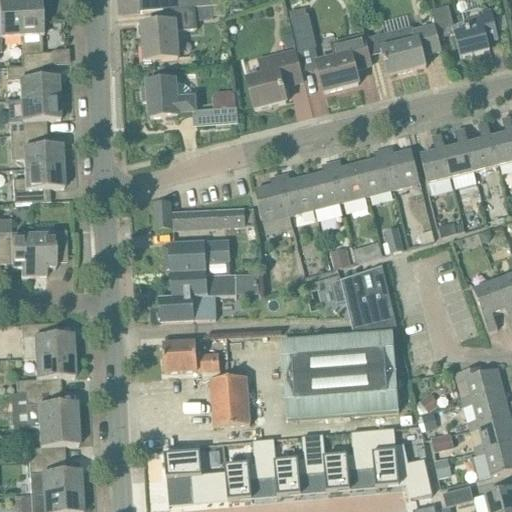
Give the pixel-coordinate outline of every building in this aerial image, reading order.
[(41,38),(42,38),(42,34),(42,24),(40,0),(18,1),(20,40),(21,40),(22,57),(21,57),(21,71),(34,70),(51,69),(50,56),(42,56),(41,38)] [(177,0),(139,0),(141,14),(178,10),(177,0)] [(197,0),(198,8),(223,6),(222,0),(197,0)] [(0,41),(20,40),(18,1),(0,2),(0,54),(1,54),(0,41)] [(213,7),(195,9),(196,23),(213,22),(213,7)] [(436,28),(435,28),(438,41),(454,37),(460,61),(484,55),(483,50),(488,48),(487,45),(499,42),(491,13),(480,16),(479,12),(462,16),(464,25),(454,27),(450,8),(432,13),(436,28)] [(195,9),(163,13),(164,26),(142,28),(145,64),(179,61),(179,59),(177,59),(174,34),(197,32),(196,23),(195,9)] [(304,10),(289,14),(291,24),(306,20),(304,10)] [(291,24),(297,51),(298,57),(316,53),(315,47),(308,20),(306,20),(291,24)] [(50,24),(42,24),(42,34),(50,33),(50,24)] [(438,41),(435,28),(412,34),(411,30),(377,38),(388,80),(427,70),(424,58),(441,53),(438,41)] [(291,38),(282,41),(285,53),(294,51),(291,38)] [(317,66),(319,76),(324,95),(359,87),(355,72),(371,68),(363,39),(331,47),(334,61),(317,66)] [(247,82),(250,94),(254,113),(286,105),(281,85),(301,80),(295,54),(259,63),(262,78),(247,82)] [(35,82),(34,70),(21,71),(6,71),(7,84),(18,84),(19,105),(58,103),(57,80),(35,82)] [(148,90),(142,91),(143,107),(149,106),(150,122),(178,119),(178,117),(195,116),(194,102),(194,100),(194,99),(194,98),(193,96),(193,95),(192,94),(192,93),(191,92),(190,91),(189,90),(188,89),(187,88),(186,87),(184,87),(183,86),(182,86),(181,86),(179,86),(178,86),(177,86),(175,86),(175,84),(167,84),(147,86),(148,90)] [(59,124),(58,103),(19,105),(8,105),(10,140),(38,138),(37,125),(59,124)] [(213,113),(214,129),(238,127),(237,111),(213,113)] [(511,119),(511,120),(503,122),(507,137),(492,140),(499,169),(511,166),(511,119)] [(499,169),(492,140),(488,126),(479,128),(482,143),(469,146),(476,175),(499,169)] [(476,175),(469,146),(465,132),(456,134),(459,149),(446,152),(453,181),(471,177),(476,175)] [(453,181),(446,152),(442,137),(432,140),(436,155),(421,158),(428,187),(453,181)] [(22,163),(23,173),(62,171),(61,149),(39,150),(38,138),(10,140),(11,164),(22,163)] [(392,151),(384,153),(394,193),(420,187),(411,154),(393,158),(392,151)] [(376,162),(360,167),(369,200),(394,193),(384,153),(374,156),(376,162)] [(340,164),(330,167),(340,207),(369,200),(360,167),(342,171),(340,164)] [(324,176),(307,180),(316,213),(319,224),(343,218),(340,207),(330,167),(322,169),(324,176)] [(62,171),(23,173),(23,182),(12,183),(13,207),(42,206),(41,193),(63,192),(62,171)] [(288,178),(281,179),(291,220),(316,213),(307,180),(289,185),(288,178)] [(291,220),(281,179),(270,182),(272,189),(254,193),(266,238),(294,231),(291,220)] [(155,206),(156,233),(171,232),(170,206),(155,206)] [(173,216),(174,235),(246,232),(245,213),(173,216)] [(454,227),(439,231),(442,241),(457,237),(454,227)] [(385,246),(388,258),(404,254),(398,231),(385,235),(388,245),(385,246)] [(53,239),(33,240),(34,280),(46,280),(46,272),(55,271),(55,259),(67,259),(66,234),(53,234),(53,239)] [(0,235),(0,260),(11,260),(11,273),(20,272),(21,280),(34,280),(33,240),(12,240),(11,235),(0,235)] [(170,248),(172,276),(205,274),(205,271),(218,270),(218,281),(237,280),(237,279),(227,279),(227,265),(230,264),(228,245),(203,247),(203,246),(170,248)] [(358,253),(362,267),(382,260),(378,247),(358,253)] [(346,251),(331,256),(336,273),(351,269),(346,251)] [(205,274),(172,276),(173,301),(160,302),(161,326),(194,324),(194,323),(216,322),(215,299),(237,297),(237,280),(218,281),(218,270),(205,271),(205,274)] [(382,270),(332,286),(336,306),(346,304),(350,314),(357,334),(397,330),(382,270)] [(511,279),(496,286),(506,313),(511,327),(511,326),(511,279)] [(506,313),(496,286),(473,294),(489,336),(497,332),(492,318),(506,313)] [(73,361),(72,338),(49,339),(48,325),(21,326),(22,342),(23,362),(35,361),(35,363),(73,361)] [(281,345),(287,424),(399,415),(393,336),(281,345)] [(226,340),(216,340),(216,348),(226,348),(226,340)] [(220,383),(219,373),(218,357),(196,359),(195,346),(163,348),(164,376),(202,374),(203,384),(210,384),(214,431),(250,428),(247,381),(220,383)] [(17,398),(25,398),(53,396),(52,382),(74,381),(73,361),(35,363),(36,384),(16,385),(17,398)] [(457,377),(455,377),(457,386),(466,384),(470,400),(471,406),(504,397),(498,373),(481,377),(479,371),(457,377)] [(39,429),(39,431),(77,429),(76,406),(53,407),(53,396),(25,398),(26,410),(27,430),(39,429)] [(440,408),(432,396),(422,403),(429,415),(440,408)] [(470,400),(461,402),(467,426),(476,424),(478,430),(510,422),(504,397),(471,406),(470,400)] [(434,416),(418,420),(422,435),(437,431),(434,416)] [(478,430),(483,448),(485,455),(511,448),(511,427),(510,422),(478,430)] [(28,452),(28,465),(56,463),(56,450),(78,449),(77,429),(39,431),(40,451),(28,452)] [(394,432),(372,434),(375,472),(401,470),(406,490),(409,504),(432,498),(425,464),(425,463),(409,467),(404,448),(396,449),(394,432)] [(325,461),(324,461),(326,477),(325,477),(327,497),(350,495),(349,475),(375,472),(372,434),(351,436),(353,458),(325,461)] [(303,462),(275,464),(276,481),(278,501),(302,499),(300,479),(325,477),(326,477),(324,460),(322,439),(301,441),(303,462)] [(451,439),(431,443),(434,457),(454,453),(451,439)] [(253,466),(226,469),(226,477),(229,502),(229,505),(256,503),(255,483),(276,481),(275,464),(273,443),(251,445),(253,466)] [(476,459),(473,460),(479,483),(491,480),(511,474),(511,448),(485,455),(483,448),(474,450),(476,459)] [(200,450),(164,453),(166,483),(190,481),(193,505),(229,502),(226,477),(202,479),(200,450)] [(438,483),(451,480),(447,462),(435,465),(438,483)] [(41,477),(42,498),(81,496),(79,474),(57,475),(56,463),(28,465),(29,477),(41,477)] [(470,490),(443,498),(446,511),(474,504),(470,490)] [(511,511),(511,490),(484,498),(487,511),(511,511)] [(31,499),(31,511),(81,511),(81,496),(42,498),(31,499)]
